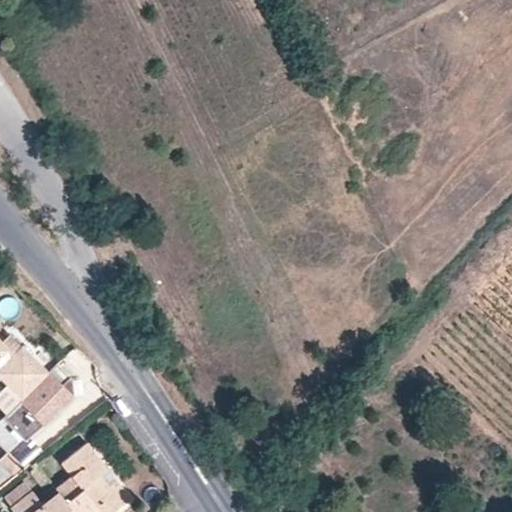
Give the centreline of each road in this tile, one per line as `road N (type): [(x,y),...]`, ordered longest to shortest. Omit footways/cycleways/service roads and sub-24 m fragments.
road 1 (residential): [(150,398),(35,147),(0,104)]
road 2 (tertiary): [(0,219),(150,398)]
